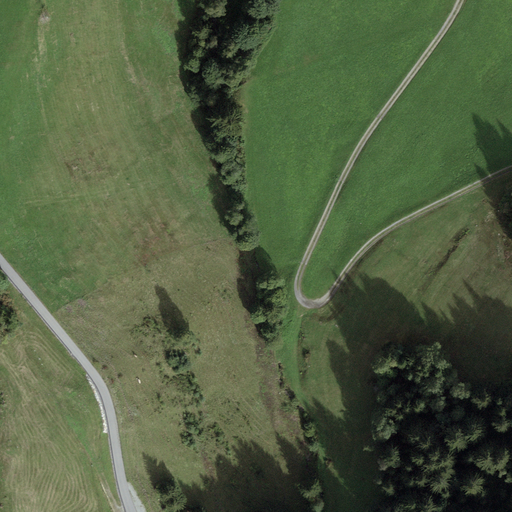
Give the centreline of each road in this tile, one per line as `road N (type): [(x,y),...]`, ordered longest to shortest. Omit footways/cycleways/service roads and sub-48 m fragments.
road 1 (track): [(463,0),(371,132),(298,292),(305,305),(323,305),(372,241),(511,170)]
road 2 (unclassified): [(0,260),(100,383),(132,511)]
